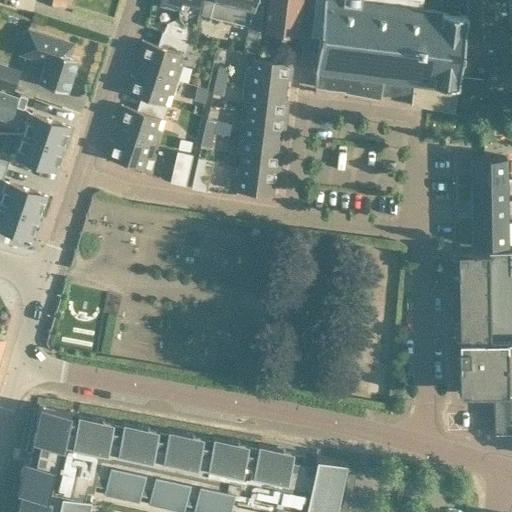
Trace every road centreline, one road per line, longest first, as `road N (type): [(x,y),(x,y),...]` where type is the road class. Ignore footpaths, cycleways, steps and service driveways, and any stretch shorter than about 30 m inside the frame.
road 1 (tertiary): [(421,444),(22,362)]
road 2 (residential): [(288,216),(304,106),(402,115),(414,128),(411,232)]
road 3 (residential): [(411,232),(420,240),(421,444)]
road 4 (residential): [(288,216),(139,193),(79,172)]
road 5 (unclassified): [(79,172),(134,0)]
road 6 (residential): [(411,232),(288,216)]
